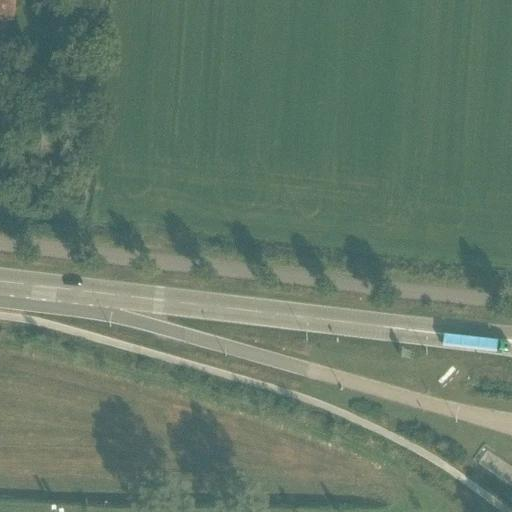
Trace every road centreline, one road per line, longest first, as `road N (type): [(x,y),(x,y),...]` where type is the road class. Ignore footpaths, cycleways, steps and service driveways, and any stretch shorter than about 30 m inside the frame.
road 1 (primary): [(511,343),(0,281)]
road 2 (unclassified): [(511,303),(0,247)]
